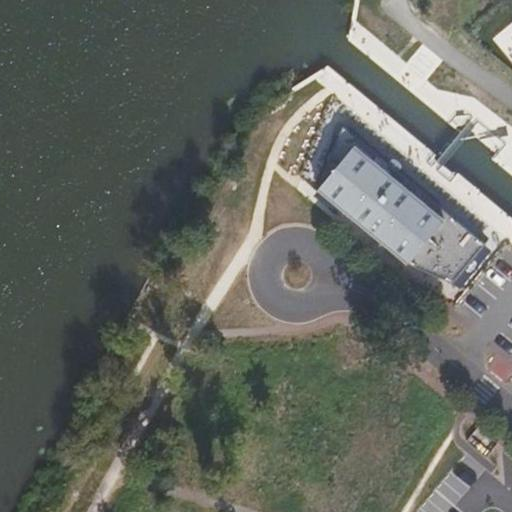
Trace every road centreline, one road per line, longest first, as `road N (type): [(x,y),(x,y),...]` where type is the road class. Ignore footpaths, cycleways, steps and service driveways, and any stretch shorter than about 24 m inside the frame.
road 1 (residential): [(329,284),(366,292),(511,408)]
road 2 (track): [(95,511),(185,351)]
road 3 (track): [(185,351),(250,239)]
road 4 (residential): [(270,251),(262,276),(285,306),(312,304),(329,284)]
